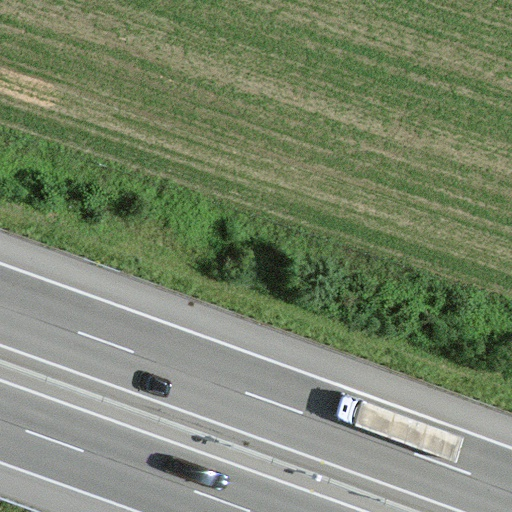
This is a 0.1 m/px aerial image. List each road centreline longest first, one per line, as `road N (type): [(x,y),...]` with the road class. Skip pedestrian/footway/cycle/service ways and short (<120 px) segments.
road 1 (motorway): [(511,491),(0,308)]
road 2 (motorway): [(0,423),(255,511)]
